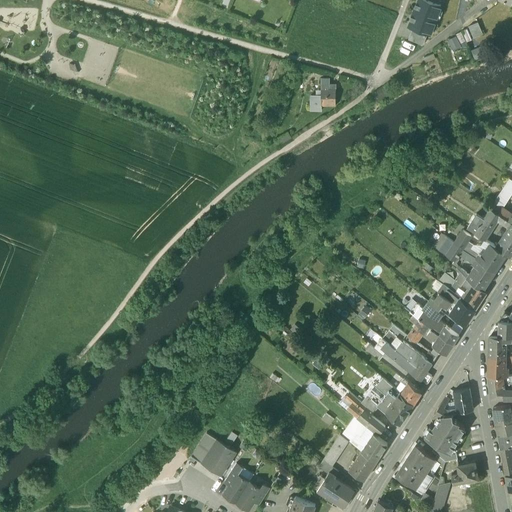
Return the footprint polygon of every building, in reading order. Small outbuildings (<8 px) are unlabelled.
[(416,3),(413,11),(435,20),(441,5),(439,4),(427,0),(418,0),(417,4),(416,3)] [(411,20),(409,27),(413,28),(428,34),(430,35),(435,20),(413,11),(410,19),(411,20)] [(473,37),(483,33),(478,23),(469,27),(473,37)] [(428,34),(413,28),(408,39),(423,45),(428,34)] [(467,41),(471,39),(467,29),(463,31),(467,41)] [(476,58),(485,55),(481,46),(473,49),(476,58)] [(435,58),(434,53),(424,57),(426,62),(435,58)] [(329,84),(321,84),(321,95),(311,95),(311,110),(322,110),(322,105),(336,105),(336,84),(329,84)] [(511,180),(509,179),(500,193),(507,198),(511,190),(511,180)] [(499,194),(489,207),(497,212),(502,206),(507,199),(499,194)] [(511,213),(502,206),(497,212),(501,214),(511,222),(511,221),(511,213)] [(497,212),(489,207),(483,218),(494,225),(498,219),(501,214),(497,212)] [(511,222),(501,214),(498,219),(509,226),(511,222)] [(475,216),(468,227),(474,232),(482,220),(475,216)] [(494,225),(483,218),(482,220),(474,232),(485,238),(494,225)] [(509,226),(496,246),(506,252),(510,255),(511,252),(511,221),(511,222),(509,226)] [(471,235),(463,228),(454,242),(463,247),(468,240),(471,235)] [(451,240),(443,252),(446,254),(454,242),(451,240)] [(482,245),(474,244),(468,240),(463,247),(462,248),(467,252),(471,254),(476,257),(479,252),(482,254),(486,247),(482,245)] [(463,247),(454,242),(446,254),(455,260),(462,248),(463,247)] [(496,246),(490,242),(486,247),(482,254),(479,252),(476,257),(495,270),(498,265),(500,264),(501,263),(502,261),(502,259),(506,252),(496,246)] [(495,270),(476,257),(471,264),(474,265),(467,276),(483,288),(488,281),(489,280),(490,279),(491,277),(491,275),(495,270)] [(467,272),(458,265),(456,267),(461,271),(465,274),(467,272)] [(461,271),(454,281),(460,286),(463,281),(469,286),(462,298),(475,309),(487,291),(483,288),(467,276),(465,274),(461,271)] [(451,284),(449,287),(450,288),(455,292),(455,293),(460,286),(454,281),(451,284)] [(437,295),(434,299),(441,303),(446,295),(450,288),(449,287),(446,285),(444,284),(437,295)] [(455,292),(450,288),(446,295),(455,302),(459,296),(455,293),(455,292)] [(455,302),(450,311),(467,322),(475,309),(462,298),(459,296),(455,302)] [(416,302),(412,298),(405,307),(409,311),(416,302)] [(446,323),(438,318),(443,312),(429,301),(424,307),(427,310),(421,318),(429,324),(432,327),(432,328),(439,333),(453,342),(459,333),(446,324),(446,323)] [(362,302),(357,309),(367,316),(372,308),(362,302)] [(416,302),(409,311),(410,311),(420,319),(421,318),(427,310),(424,307),(417,302),(416,302)] [(511,310),(510,313),(505,310),(498,320),(499,320),(511,320),(511,310)] [(420,319),(410,311),(406,315),(417,323),(420,319)] [(429,324),(421,318),(420,319),(417,323),(413,329),(421,334),(429,324)] [(511,320),(499,320),(499,324),(495,324),(489,334),(511,335),(511,320)] [(406,333),(393,323),(387,331),(400,341),(401,339),(406,333)] [(421,334),(413,329),(408,335),(416,341),(421,334)] [(400,341),(387,331),(382,337),(394,347),(395,348),(400,341)] [(453,342),(439,333),(432,343),(446,352),(453,342)] [(511,335),(489,334),(489,342),(506,343),(506,340),(511,340),(511,335)] [(394,347),(382,337),(378,342),(387,350),(390,353),(394,347)] [(432,361),(401,339),(400,341),(395,348),(417,365),(426,371),(432,361)] [(383,354),(368,342),(364,346),(379,359),(383,354)] [(387,350),(378,342),(374,346),(383,354),(387,350)] [(506,343),(489,342),(488,354),(506,355),(506,345),(506,343)] [(395,348),(394,347),(390,353),(413,371),(417,365),(395,348)] [(506,355),(488,354),(488,375),(505,375),(506,361),(506,355)] [(426,371),(417,365),(413,371),(412,372),(421,378),(426,371)] [(432,375),(426,371),(421,378),(427,382),(432,375)] [(488,375),(491,398),(501,398),(500,395),(504,395),(502,382),(511,382),(511,375),(505,375),(488,375)] [(384,378),(376,387),(385,394),(388,390),(396,396),(400,391),(384,378)] [(421,391),(408,380),(406,384),(401,392),(413,403),(421,391)] [(511,382),(502,382),(504,395),(500,395),(501,398),(511,398),(511,382)] [(469,388),(453,391),(457,411),(473,409),(469,388)] [(381,399),(371,389),(367,394),(377,404),(381,399)] [(396,396),(388,390),(385,394),(381,399),(377,404),(379,406),(386,412),(387,411),(393,402),(396,396)] [(361,401),(350,391),(345,397),(353,403),(348,410),(357,418),(358,418),(359,416),(359,415),(364,409),(366,411),(369,408),(361,401)] [(401,392),(400,391),(396,396),(393,402),(400,407),(399,408),(407,413),(413,403),(401,392)] [(377,404),(367,394),(361,401),(369,408),(373,412),(379,406),(377,404)] [(400,407),(393,402),(387,411),(400,422),(407,413),(399,408),(400,407)] [(448,408),(440,405),(434,413),(440,416),(442,416),(442,414),(448,408)] [(510,405),(493,407),(496,424),(511,420),(511,418),(511,416),(510,405)] [(366,411),(364,409),(359,415),(359,416),(366,421),(371,415),(366,411)] [(450,412),(442,414),(442,416),(440,416),(435,424),(435,426),(437,427),(436,429),(430,425),(424,434),(425,437),(436,444),(449,453),(451,450),(458,440),(457,439),(465,427),(458,423),(459,421),(453,417),(452,412),(450,412)] [(385,426),(371,415),(366,421),(379,432),(385,426)] [(355,425),(346,438),(349,440),(352,442),(361,430),(362,430),(366,425),(358,418),(357,418),(353,424),(355,425)] [(511,420),(496,424),(498,434),(511,431),(511,420)] [(237,450),(207,431),(190,458),(194,461),(196,458),(221,474),(237,450)] [(511,431),(498,434),(500,447),(511,445),(511,431)] [(373,432),(362,450),(376,461),(387,443),(373,432)] [(340,433),(323,458),(328,462),(332,465),(349,440),(346,438),(340,433)] [(425,450),(416,444),(406,458),(426,471),(434,460),(435,458),(434,458),(424,451),(425,450)] [(449,453),(436,444),(432,450),(437,454),(445,461),(457,458),(455,452),(451,450),(449,453)] [(511,445),(500,447),(505,474),(511,473),(511,445)] [(362,450),(350,468),(364,478),(376,461),(362,450)] [(445,461),(437,454),(434,458),(435,458),(434,460),(443,467),(445,461)] [(328,462),(323,458),(319,466),(324,469),(328,462)] [(426,471),(406,458),(395,475),(422,491),(432,475),(426,471)] [(474,461),(457,464),(459,473),(461,481),(478,477),(474,461)] [(236,462),(225,480),(230,483),(237,472),(238,473),(242,466),(236,462)] [(328,462),(324,469),(329,473),(330,471),(336,474),(339,470),(332,465),(328,462)] [(336,474),(330,471),(329,473),(318,489),(326,494),(327,494),(344,505),(355,490),(335,476),(336,474)] [(230,483),(225,490),(225,493),(236,500),(249,480),(238,473),(237,472),(230,483)] [(459,473),(451,474),(452,480),(453,483),(461,481),(459,473)] [(260,487),(249,480),(236,500),(248,508),(254,499),(261,488),(260,487)] [(270,487),(263,483),(260,487),(261,488),(254,499),(260,503),(270,487)] [(444,484),(437,486),(434,498),(432,506),(429,511),(442,511),(450,484),(449,483),(444,484)] [(421,498),(432,506),(434,498),(425,493),(421,498)] [(312,511),(316,504),(296,496),(289,511),(312,511)] [(390,511),(393,506),(381,501),(378,507),(389,511),(390,511)]
